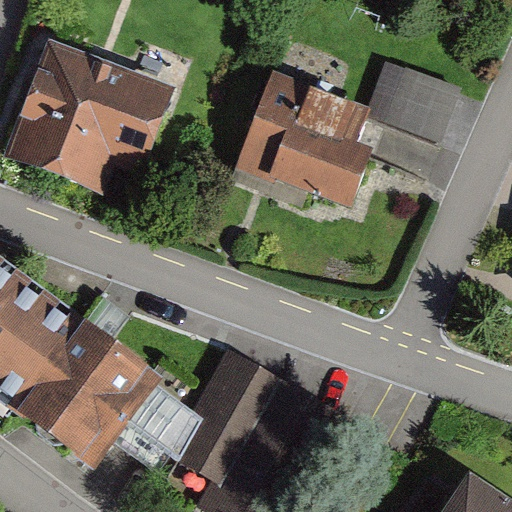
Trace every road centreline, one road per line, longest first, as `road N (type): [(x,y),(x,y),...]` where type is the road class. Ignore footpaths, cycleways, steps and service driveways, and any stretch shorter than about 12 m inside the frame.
road 1 (residential): [(0,213),(404,361)]
road 2 (residential): [(511,103),(404,361)]
